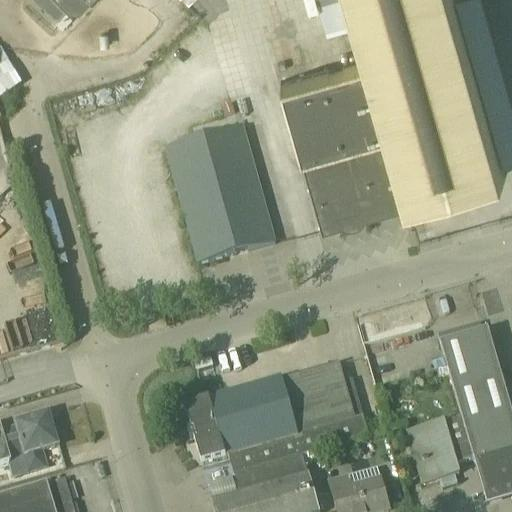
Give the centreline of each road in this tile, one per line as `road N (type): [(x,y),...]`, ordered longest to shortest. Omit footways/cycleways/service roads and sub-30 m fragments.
road 1 (unclassified): [(149,511),(122,408),(122,384),(139,366),(511,257)]
road 2 (unknown): [(122,384),(30,116),(31,91),(44,73),(76,57)]
